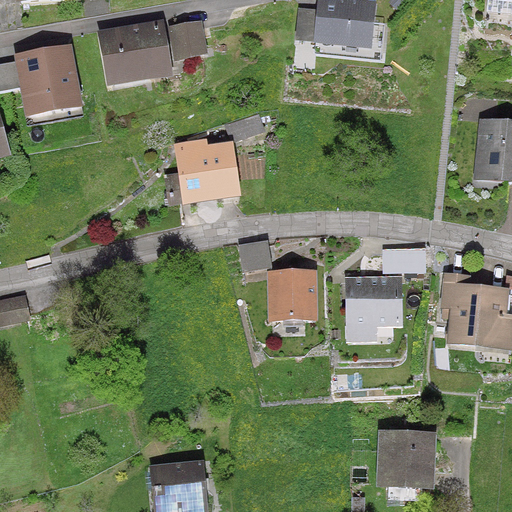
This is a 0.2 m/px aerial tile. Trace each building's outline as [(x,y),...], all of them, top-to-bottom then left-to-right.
[(369,46),(373,5),(322,0),(318,42),(369,46)] [(202,21),(168,27),(174,60),(207,54),(202,21)] [(169,74),(160,25),(102,35),(111,84),(169,74)] [(78,105),(68,50),(19,59),(29,113),(78,105)] [(259,115),(224,127),(230,142),(265,130),(259,115)] [(511,127),(482,125),(478,178),(511,180),(511,127)] [(233,193),(226,151),(183,158),(190,200),(233,193)] [(239,245),(243,272),(271,267),(267,241),(239,245)] [(383,252),(383,273),(426,272),(425,251),(383,252)] [(314,275),(270,276),(271,320),(315,320),(314,275)] [(400,328),(400,282),(348,283),(349,328),(400,328)] [(510,348),(511,328),(511,293),(457,289),(453,344),(510,348)] [(433,439),(383,438),(382,486),(431,488),(433,439)] [(203,511),(200,467),(154,471),(157,511),(203,511)]
